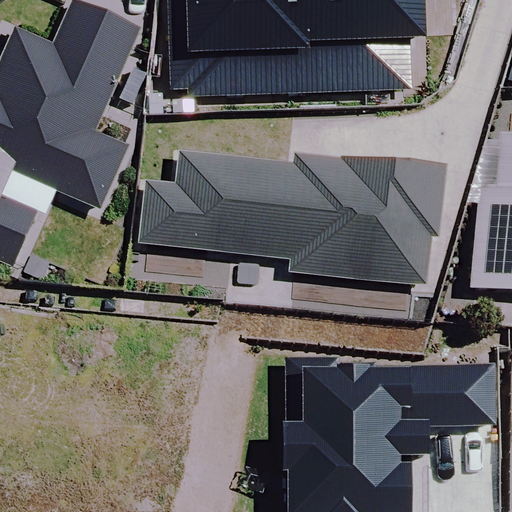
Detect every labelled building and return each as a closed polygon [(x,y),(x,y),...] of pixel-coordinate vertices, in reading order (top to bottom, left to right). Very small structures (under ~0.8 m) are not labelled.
[(183,90),(184,98),(405,91),(403,38),(414,37),(412,0),(165,0),(169,90),(183,90)] [(6,27),(0,39),(0,265),(3,267),(28,211),(0,198),(0,184),(6,170),(95,210),(122,149),(88,134),(134,31),(67,1),(47,46),(6,27)] [(511,135),(497,135),(492,190),(476,189),(467,288),(511,292),(511,135)] [(289,164),(177,152),(173,187),(143,184),(136,244),(287,260),(286,273),(418,288),(423,237),(429,238),(436,172),(290,156),(289,164)] [(336,361),(285,360),(285,429),(272,429),(272,474),(277,474),(276,511),(403,511),(404,458),(418,458),(418,426),(486,427),(487,368),(335,367),(336,361)]
